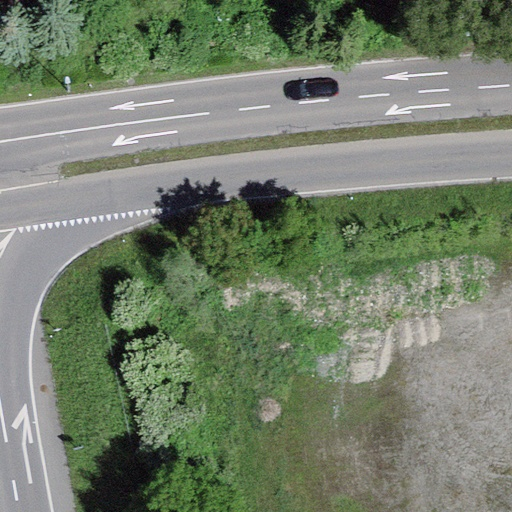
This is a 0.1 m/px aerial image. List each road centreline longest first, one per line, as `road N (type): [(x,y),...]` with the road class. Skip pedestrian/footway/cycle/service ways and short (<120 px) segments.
road 1 (primary): [(511,85),(99,129),(0,157)]
road 2 (primary): [(109,192),(511,153)]
road 3 (trunk): [(0,349),(36,254),(109,192)]
